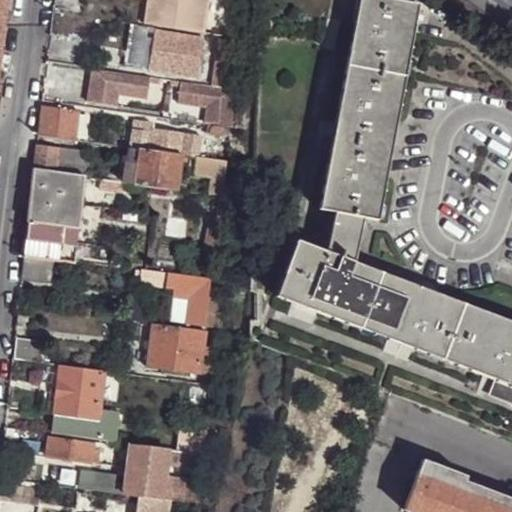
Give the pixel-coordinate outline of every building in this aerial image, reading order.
[(147,0),(144,25),(203,35),(208,0),(147,0)] [(420,4),(396,0),(359,0),(349,60),(407,72),(420,4)] [(141,31),(142,26),(129,24),(128,30),(141,33),(141,31)] [(173,32),(160,30),(154,71),(167,73),(171,42),(173,34),(173,32)] [(203,79),(207,53),(209,37),(173,32),(173,34),(171,42),(167,73),(203,79)] [(217,55),(212,86),(227,88),(231,62),(230,62),(233,42),(209,37),(207,53),(217,55)] [(407,72),(349,60),(335,128),(394,140),(407,72)] [(160,77),(92,66),(88,100),(115,104),(117,92),(147,96),(149,81),(159,82),(160,77)] [(206,118),(235,122),(231,89),(227,88),(212,86),(172,79),(172,84),(181,85),(179,101),(207,106),(206,118)] [(78,109),(42,105),(38,134),(74,139),(78,109)] [(223,138),(232,139),(235,129),(207,124),(207,132),(224,134),(223,138)] [(180,133),(193,135),(194,128),(182,125),(180,133)] [(335,128),(319,209),(334,211),(364,218),(378,220),(394,140),(335,128)] [(130,148),(139,149),(182,155),(193,157),(198,158),(201,137),(193,135),(180,133),(149,129),(148,132),(138,131),(133,130),(130,148)] [(59,149),(37,145),(34,168),(56,171),(59,149)] [(130,148),(129,148),(124,182),(134,183),(139,149),(130,148)] [(87,154),(59,149),(56,171),(84,176),(87,154)] [(139,149),(134,183),(177,190),(178,182),(182,155),(139,149)] [(214,196),(224,198),(222,161),(198,158),(193,157),(190,175),(208,177),(208,195),(214,196)] [(28,220),(24,256),(54,260),(75,263),(84,264),(85,257),(80,256),(80,257),(75,256),(82,205),(84,189),(86,176),(84,176),(56,171),(34,168),(31,192),(28,220)] [(192,180),(191,192),(208,195),(208,177),(190,175),(189,179),(192,180)] [(124,182),(99,178),(98,185),(122,189),(124,182)] [(178,182),(177,190),(186,191),(187,184),(178,182)] [(353,263),(364,218),(334,211),(325,252),(353,263)] [(296,241),(274,296),(366,333),(389,277),(353,263),(325,252),(296,241)] [(54,260),(24,256),(21,278),(52,282),(54,260)] [(209,298),(211,280),(157,273),(157,274),(141,273),(140,284),(174,289),(173,297),(189,300),(208,303),(209,298)] [(467,307),(389,277),(366,333),(446,364),(467,307)] [(189,300),(173,297),(169,322),(185,324),(189,300)] [(218,299),(209,298),(208,303),(205,328),(214,329),(218,299)] [(189,300),(185,324),(185,325),(205,328),(208,303),(189,300)] [(29,308),(18,307),(17,319),(23,320),(23,321),(26,321),(29,308)] [(511,323),(467,307),(446,364),(511,388),(511,323)] [(206,332),(153,325),(147,367),(201,374),(204,347),(206,332)] [(45,340),(15,337),(12,359),(42,363),(45,340)] [(201,374),(214,376),(217,348),(204,347),(201,374)] [(105,371),(49,363),(48,370),(60,371),(51,431),(117,440),(121,411),(100,409),(105,371)] [(208,410),(212,385),(184,381),(181,407),(208,410)] [(511,388),(493,381),(487,399),(509,407),(511,408),(511,388)] [(177,449),(203,453),(206,430),(179,426),(177,449)] [(100,444),(48,436),(45,456),(98,464),(100,444)] [(205,455),(130,446),(125,487),(115,486),(116,475),(79,470),(77,489),(94,492),(114,494),(124,495),(140,498),(173,502),(202,506),(203,495),(203,492),(203,486),(204,483),(164,477),(166,462),(205,466),(205,455)] [(402,511),(511,511),(511,502),(462,484),(464,478),(420,462),(402,511)] [(39,491),(0,483),(0,499),(38,504),(39,491)] [(172,511),(173,502),(140,498),(138,511),(172,511)]
